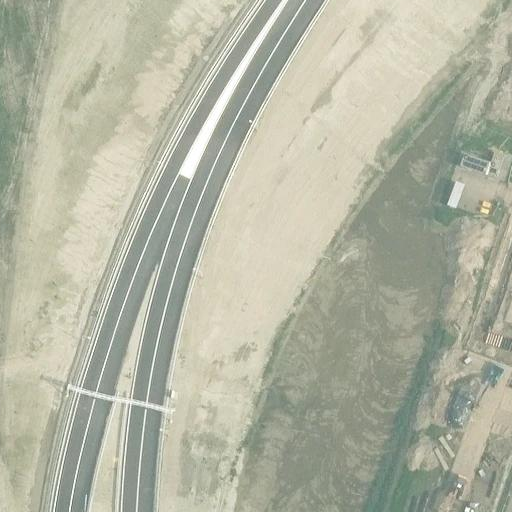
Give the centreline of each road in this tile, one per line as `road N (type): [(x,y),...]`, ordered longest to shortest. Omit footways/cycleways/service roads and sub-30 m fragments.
road 1 (motorway): [(61,511),(120,284),(198,118),(274,0)]
road 2 (motorway): [(128,511),(134,427),(174,242),(230,104),(285,0)]
